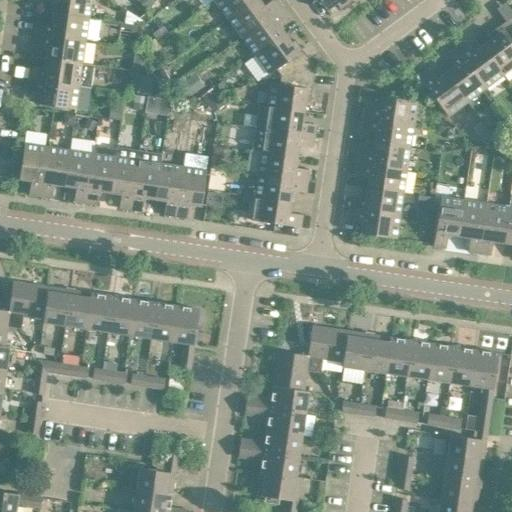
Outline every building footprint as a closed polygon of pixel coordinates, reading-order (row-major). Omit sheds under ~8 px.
[(48,0),(49,1),(54,2),(52,13),(88,18),(90,0),(48,0)] [(214,0),(227,19),(252,0),(214,0)] [(258,0),(252,0),(227,19),(241,37),(281,7),(275,0),(271,0),(263,6),(258,0)] [(348,1),(347,0),(318,0),(326,10),(335,3),(339,8),(348,1)] [(281,7),(241,37),(254,55),(283,34),(277,25),(288,16),(281,7)] [(37,22),(35,34),(85,41),(88,18),(52,13),(51,24),(37,22)] [(490,39),(481,46),(502,75),(511,67),(511,16),(487,35),(490,39)] [(85,41),(35,34),(34,45),(47,47),(46,58),(81,63),(85,41)] [(283,34),(254,55),(269,74),(275,69),(280,76),(315,67),(294,40),(290,43),(283,34)] [(502,75),(481,46),(472,53),(464,41),(454,48),(484,88),(491,98),(510,84),(502,75)] [(454,66),(445,73),(466,102),(484,88),(454,48),(445,55),(454,66)] [(81,63),(46,58),(44,69),(30,67),(29,79),(78,86),(89,88),(93,65),(81,63)] [(271,83),(267,106),(303,112),(304,101),(310,101),(315,67),(280,76),(279,84),(271,83)] [(466,102),(445,73),(435,80),(427,69),(417,76),(447,116),(466,102)] [(78,86),(29,79),(27,90),(41,92),(39,104),(74,109),(78,86)] [(363,118),(412,125),(416,102),(380,96),(379,108),(365,106),(363,118)] [(303,112),(267,106),(264,129),(313,136),(315,125),(301,123),(303,112)] [(412,125),(363,118),(361,129),(375,131),(373,142),(409,147),(412,125)] [(264,129),(261,151),(296,157),(298,146),(312,148),(313,136),(264,129)] [(409,147),(373,142),(372,153),(358,151),(356,163),(406,170),(409,147)] [(23,143),(18,179),(30,181),(28,195),(40,196),(47,147),(23,143)] [(47,147),(40,196),(51,198),(53,184),(64,186),(69,150),(47,147)] [(92,154),(69,150),(64,186),(75,187),(73,201),(85,203),(92,154)] [(296,157),(261,151),(257,174),(307,181),(308,170),(295,168),(296,157)] [(114,157),(92,154),(85,203),(96,205),(98,191),(109,192),(114,157)] [(137,160),(114,157),(109,192),(120,194),(118,208),(130,210),(137,160)] [(159,164),(137,160),(130,210),(141,211),(143,197),(154,199),(159,164)] [(406,170),(356,163),(355,174),(368,176),(367,187),(402,193),(406,170)] [(159,164),(154,199),(165,201),(163,214),(175,216),(182,167),(159,164)] [(205,170),(182,167),(175,216),(186,218),(188,204),(200,206),(205,170)] [(307,181),(257,174),(254,197),(290,202),(291,191),(305,193),(307,181)] [(307,181),(305,193),(313,194),(315,182),(307,181)] [(351,196),(350,208),(399,215),(402,193),(367,187),(365,199),(351,196)] [(345,195),(343,207),(350,208),(351,196),(345,195)] [(511,195),(510,195),(508,207),(503,243),(511,243),(511,195)] [(254,197),(251,220),(300,227),(301,217),(302,215),(288,213),(290,202),(254,197)] [(458,236),(463,200),(440,197),(432,246),(445,248),(447,234),(458,236)] [(486,204),(463,200),(458,236),(469,238),(467,251),(478,253),(486,204)] [(486,204),(478,253),(490,255),(492,241),(503,243),(508,207),(486,204)] [(399,215),(350,208),(348,219),(362,221),(360,233),(395,238),(399,215)] [(301,217),(300,227),(308,228),(310,216),(302,215),(301,217)] [(12,282),(8,311),(6,319),(22,321),(23,314),(31,316),(35,285),(12,282)] [(59,288),(35,285),(31,316),(43,317),(42,322),(53,324),(59,288)] [(59,288),(53,324),(77,327),(82,292),(59,288)] [(105,295),(82,292),(77,327),(100,331),(105,295)] [(128,299),(105,295),(100,331),(123,334),(128,299)] [(152,302),(128,299),(123,334),(146,338),(152,302)] [(152,302),(146,338),(170,341),(175,306),(152,302)] [(175,306),(170,341),(193,345),(198,309),(175,306)] [(0,309),(0,345),(3,346),(6,326),(21,328),(22,321),(6,319),(8,311),(0,309)] [(311,326),(307,355),(306,364),(321,366),(322,359),(342,362),(346,331),(311,326)] [(346,331),(342,362),(341,366),(363,370),(368,334),(346,331)] [(368,334),(363,370),(384,373),(390,337),(368,334)] [(390,337),(384,373),(406,376),(411,341),(390,337)] [(433,344),(411,341),(406,376),(427,379),(433,344)] [(454,347),(433,344),(427,379),(449,382),(454,347)] [(3,346),(0,345),(0,371),(4,372),(8,347),(3,346)] [(454,347),(449,382),(471,386),(476,350),(454,347)] [(190,369),(192,352),(183,350),(180,367),(190,369)] [(476,350),(471,386),(492,389),(498,353),(476,350)] [(306,364),(307,355),(277,351),(275,368),(305,373),(306,371),(320,373),(321,366),(306,364)] [(37,360),(35,377),(44,378),(47,362),(37,360)] [(69,375),(71,365),(55,363),(53,372),(69,375)] [(71,365),(69,375),(86,377),(88,368),(71,365)] [(305,373),(275,368),(272,386),(303,391),(305,373)] [(93,369),(92,378),(116,382),(117,372),(93,369)] [(117,372),(116,382),(124,383),(126,374),(117,372)] [(139,385),(141,376),(131,374),(130,384),(139,385)] [(141,376),(139,385),(163,389),(164,379),(141,376)] [(44,378),(35,377),(33,393),(42,395),(44,378)] [(303,391),(272,386),(269,408),(304,413),(307,391),(303,391)] [(263,399),(246,396),(244,414),(260,416),(263,399)] [(475,431),(486,433),(491,398),(480,397),(477,415),(466,413),(464,428),(475,429),(475,431)] [(32,400),(29,417),(39,418),(41,402),(32,400)] [(342,402),(341,411),(356,413),(358,404),(342,402)] [(358,404),(356,413),(373,416),(375,407),(358,404)] [(304,413),(269,408),(266,430),(301,435),(304,413)] [(399,420),(401,410),(385,408),(383,418),(399,420)] [(401,410),(399,420),(416,422),(418,413),(401,410)] [(443,426),(444,417),(427,414),(426,424),(443,426)] [(39,418),(29,417),(27,433),(36,435),(39,418)] [(444,417),(443,426),(459,429),(460,419),(444,417)] [(266,430),(262,452),(298,457),(301,435),(266,430)] [(485,440),(450,435),(446,456),(482,462),(485,440)] [(240,439),(237,457),(254,459),(257,441),(240,439)] [(168,448),(167,458),(165,465),(175,466),(178,449),(168,448)] [(298,457),(262,452),(259,473),(299,479),(300,478),(295,477),(298,457)] [(87,453),(83,473),(124,482),(128,461),(87,453)] [(412,457),(403,455),(400,472),(410,473),(412,457)] [(446,456),(443,478),(479,483),(482,462),(446,456)] [(135,490),(171,495),(174,473),(139,468),(135,490)] [(400,472),(398,488),(407,490),(410,473),(400,472)] [(299,479),(259,473),(256,495),(264,496),(263,502),(277,504),(278,498),(296,501),(299,479)] [(479,483),(443,478),(440,500),(475,505),(479,483)] [(135,490),(132,511),(138,511),(168,511),(171,495),(135,490)] [(0,491),(0,511),(14,511),(17,494),(0,491)] [(374,493),(374,511),(388,511),(389,493),(374,493)] [(42,498),(25,495),(24,505),(40,507),(42,498)] [(404,511),(406,499),(396,498),(394,511),(404,511)] [(440,500),(438,511),(474,511),(475,505),(440,500)]
